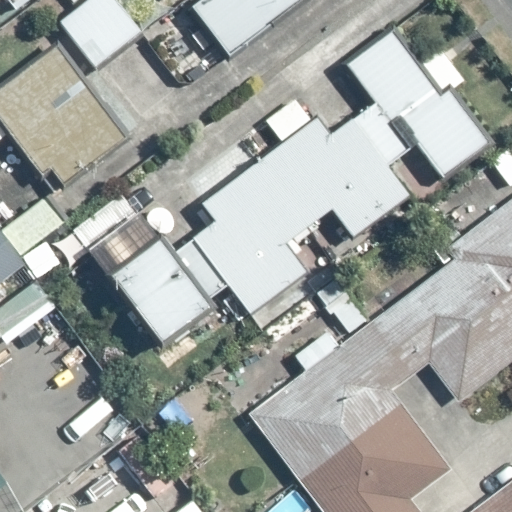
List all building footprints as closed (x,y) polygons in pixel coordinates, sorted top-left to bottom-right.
[(142,30),(119,0),(84,0),(55,23),(90,69),(142,30)] [(202,0),(187,13),(223,58),(295,0),(202,0)] [(489,139),(449,87),(461,78),(437,47),(410,67),(388,38),(345,71),(370,104),(324,139),(292,98),(263,121),(280,144),(181,220),(166,201),(138,223),(132,215),(79,254),(151,347),(225,290),(245,316),(302,272),(284,248),(329,213),(349,239),(406,195),(385,167),(411,146),(437,179),(489,139)] [(44,170),(56,187),(118,142),(50,49),(0,85),(0,127),(35,176),(44,170)] [(452,260),(334,349),(323,334),(298,353),(308,367),(245,415),(318,511),(511,511),(511,480),(470,511),(417,511),(406,498),(445,468),(387,392),(424,364),(454,404),(511,359),(511,201),(446,252),(452,260)] [(0,490),(9,483),(0,471),(0,490)]
